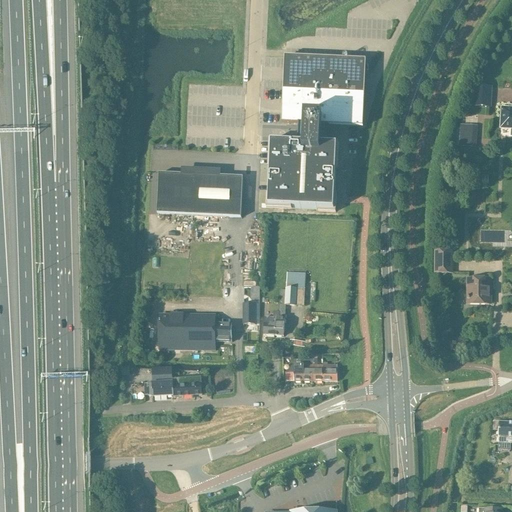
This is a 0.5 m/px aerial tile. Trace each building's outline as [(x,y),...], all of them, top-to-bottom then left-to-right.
[(282,144),(282,142),(269,141),(268,167),(270,167),(268,197),(267,197),(266,210),(292,211),(292,209),(317,210),(316,212),(336,213),(336,194),(335,194),(336,170),(338,170),(339,145),(326,144),(326,146),(321,145),(322,126),(363,128),(366,61),(285,58),(282,124),(298,125),(297,144),(282,144)] [(474,107),(490,108),(491,88),(475,87),(474,107)] [(511,109),(502,108),(501,129),(511,129),(511,109)] [(461,126),(459,146),(471,147),(473,127),(461,126)] [(199,217),(201,172),(183,171),(183,175),(159,174),(157,215),(199,217)] [(201,172),(199,217),(241,219),(243,178),(219,177),(219,173),(201,172)] [(452,274),(452,252),(435,252),(435,274),(452,274)] [(304,307),(306,278),(287,276),(286,291),(280,291),(279,313),(277,313),(278,307),(271,307),(271,312),(273,313),(273,319),(265,318),(264,336),(283,337),(284,332),(286,332),(286,326),(284,326),(285,306),(304,307)] [(491,299),(491,293),(489,293),(489,279),(468,279),(468,298),(468,300),(468,305),(489,305),(489,299),(491,299)] [(243,325),(255,325),(255,305),(254,305),(245,304),(244,304),(243,325)] [(215,325),(214,317),(159,316),(159,350),(215,351),(215,342),(223,343),(223,325),(215,325)] [(232,343),(232,327),(232,326),(223,325),(223,343),(232,343)] [(286,382),(313,382),(313,356),(313,366),(294,366),(294,371),(287,371),(287,374),(286,374),(286,382)] [(323,382),(323,366),(317,366),(317,356),(313,356),(313,382),(323,382)] [(323,366),(323,382),(337,382),(337,366),(323,366)] [(174,398),(172,377),(172,376),(152,378),(152,385),(161,384),(161,386),(152,387),(153,398),(173,397),(173,398),(174,398)] [(202,396),(201,378),(173,380),(172,377),(174,398),(202,396)] [(499,423),(494,423),(493,431),(499,431),(498,450),(510,451),(511,444),(511,443),(511,423),(499,423)]
